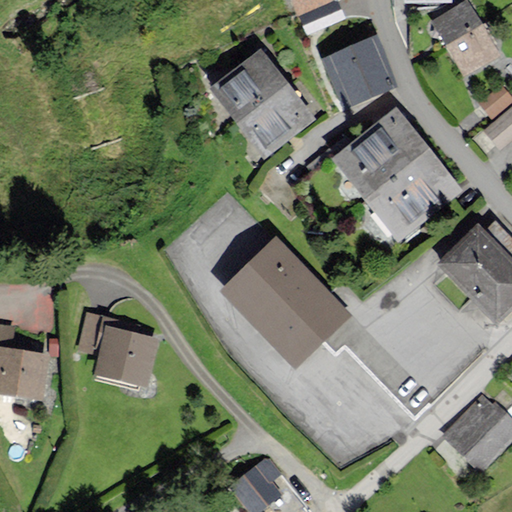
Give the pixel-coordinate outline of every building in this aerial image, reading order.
[(294,0),(300,10),(321,0),(294,0)] [(466,3),(434,21),(447,44),(480,25),(466,3)] [(340,6),(303,18),(306,28),(343,17),(340,6)] [(496,54),(480,25),(447,44),(464,73),(496,54)] [(374,41),(326,59),(342,103),(391,85),(374,41)] [(218,85),(266,150),(309,118),(262,53),(218,85)] [(511,101),(511,100),(501,88),(482,104),(493,117),(511,101)] [(511,136),(511,108),(486,130),(499,147),(511,136)] [(398,110),(338,156),(398,234),(458,189),(398,110)] [(511,263),(478,230),(442,265),(495,318),(511,301),(511,263)] [(277,239),(223,291),(295,366),(349,314),(277,239)] [(104,353),(100,372),(146,382),(155,338),(116,330),(118,323),(90,317),(83,349),(104,353)] [(0,389),(41,395),(46,355),(14,351),(17,327),(0,324),(0,389)] [(511,427),(482,399),(446,435),(480,468),(511,435),(511,427)] [(266,471),(236,491),(249,511),(265,511),(285,500),(266,471)]
